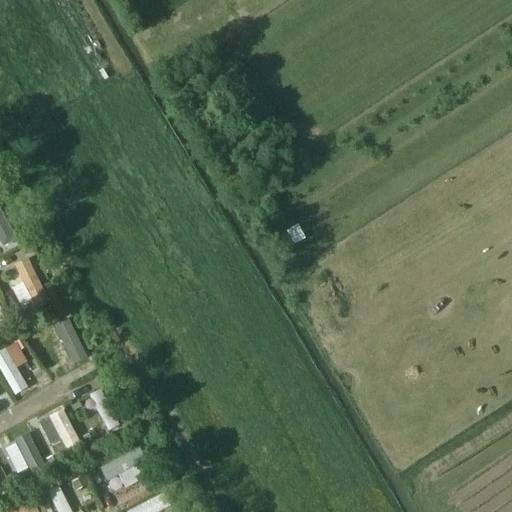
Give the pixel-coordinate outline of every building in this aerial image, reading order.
[(0,251),(15,247),(0,203),(0,251)] [(17,264),(25,283),(13,288),(22,311),(49,300),(32,258),(17,264)] [(69,352),(60,356),(70,376),(94,364),(70,316),(55,324),(69,352)] [(0,368),(14,397),(32,388),(22,367),(29,363),(19,343),(0,351),(0,368)] [(102,425),(117,419),(104,389),(89,395),(102,425)] [(66,409),(41,424),(54,446),(62,442),(68,452),(86,442),(66,409)] [(20,474),(46,463),(33,435),(8,446),(20,474)] [(76,511),(63,486),(48,494),(57,511),(76,511)] [(127,511),(163,511),(175,507),(168,492),(128,511),(127,511)] [(9,511),(43,511),(36,498),(9,511)]
